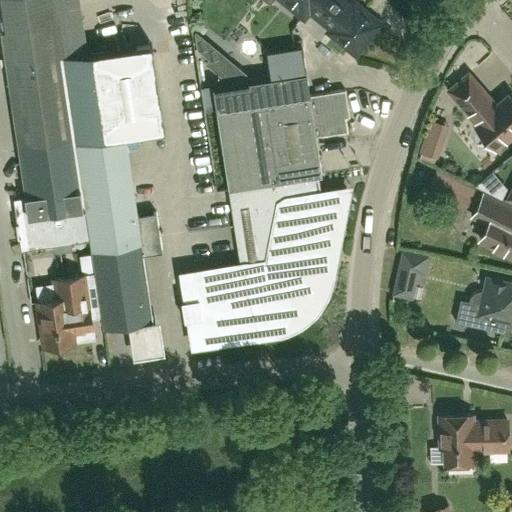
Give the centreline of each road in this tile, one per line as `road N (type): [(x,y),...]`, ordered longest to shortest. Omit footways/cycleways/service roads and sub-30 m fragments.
road 1 (unknown): [(184,383),(170,52),(146,0)]
road 2 (residential): [(356,364),(370,212),(384,160),(422,67),(471,2)]
road 3 (unclassified): [(356,364),(0,412)]
road 4 (residential): [(365,511),(356,364)]
road 5 (residential): [(395,357),(511,384)]
